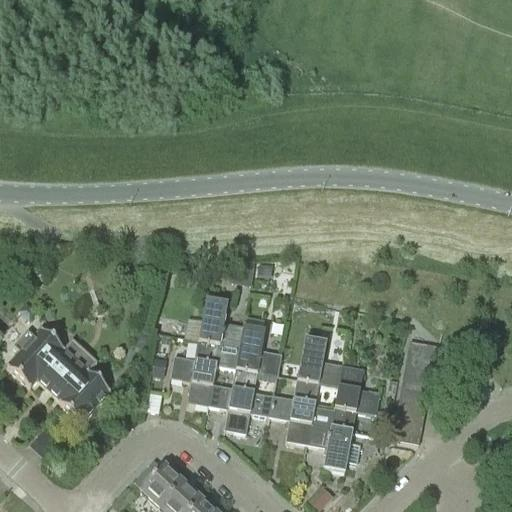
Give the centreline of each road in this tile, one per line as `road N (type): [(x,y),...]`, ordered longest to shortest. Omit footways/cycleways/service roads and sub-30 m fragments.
road 1 (track): [(0,130),(115,144),(307,108),(404,111),(511,134)]
road 2 (tertiary): [(0,194),(143,196),(297,176),(361,177),(511,204)]
road 3 (residential): [(76,511),(132,455),(163,443),(192,454),(254,511)]
